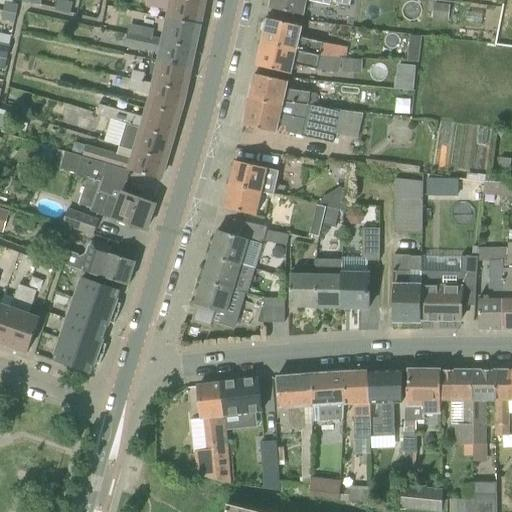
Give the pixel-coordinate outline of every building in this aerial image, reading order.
[(5,12),(17,14),(19,5),(16,4),(16,2),(13,0),(1,0),(1,3),(6,4),(5,12)] [(57,10),(72,13),(74,4),(59,0),(57,10)] [(178,0),(147,0),(147,3),(146,6),(170,11),(168,20),(200,27),(203,6),(178,0)] [(271,0),(270,9),(301,16),(304,0),(313,0),(315,2),(330,5),(330,3),(351,7),(352,3),(368,5),(368,0),(271,0)] [(449,21),(451,5),(435,3),(433,19),(449,21)] [(16,23),(17,14),(5,12),(3,21),(16,23)] [(200,27),(168,20),(163,43),(195,48),(200,27)] [(268,20),(262,43),(335,60),(336,58),(344,59),(345,52),(346,48),(340,47),(299,38),(302,27),(268,20)] [(142,27),(140,37),(154,40),(156,30),(143,27),(142,27)] [(195,48),(163,43),(154,40),(140,37),(129,34),(127,46),(161,53),(159,63),(191,70),(195,48)] [(410,36),(408,61),(419,63),(422,37),(410,36)] [(0,57),(8,59),(10,46),(0,43),(0,57)] [(262,43),(262,44),(257,67),(291,75),(294,61),(317,67),(317,70),(333,73),(335,60),(262,43)] [(343,60),(343,73),(362,74),(362,60),(343,60)] [(191,70),(159,63),(154,85),(186,90),(191,70)] [(414,90),(416,67),(399,65),(396,88),(414,90)] [(132,80),(144,82),(146,74),(133,71),(132,80)] [(287,82),(255,75),(249,99),(285,106),(287,102),(325,107),(327,96),(311,93),(311,92),(285,89),(287,82)] [(186,90),(154,85),(144,82),(132,80),(130,90),(150,94),(147,107),(180,116),(186,90)] [(249,99),(243,126),(276,134),(278,125),(287,127),(286,132),(333,143),(336,134),(358,139),(364,114),(325,108),(325,107),(287,102),(285,106),(249,99)] [(173,138),(180,116),(147,107),(144,117),(99,105),(97,115),(127,123),(173,138)] [(17,116),(29,119),(32,110),(20,106),(17,116)] [(167,160),(173,138),(127,123),(120,147),(135,151),(167,160)] [(161,180),(167,160),(135,151),(133,159),(110,152),(87,146),(84,156),(131,171),(161,180)] [(153,215),(157,204),(124,193),(131,171),(84,156),(84,158),(66,152),(61,170),(78,174),(102,182),(93,209),(92,211),(103,215),(110,219),(146,232),(152,215),(153,215)] [(500,158),(498,173),(510,174),(511,159),(500,158)] [(366,160),(366,166),(396,169),(397,164),(366,160)] [(279,172),(235,162),(230,186),(262,193),(273,196),(279,172)] [(0,180),(10,183),(15,168),(0,163),(0,180)] [(395,179),(395,182),(394,232),(422,233),(423,182),(395,179)] [(511,197),(511,184),(485,182),(484,195),(511,197)] [(230,186),(225,209),(257,216),(262,193),(230,186)] [(340,212),(340,211),(347,213),(348,207),(321,201),(320,206),(320,207),(327,209),(340,212)] [(320,206),(317,206),(311,235),(320,237),(323,225),(327,209),(320,207),(320,206)] [(0,208),(0,231),(4,233),(10,211),(0,208)] [(323,225),(336,228),(340,212),(327,209),(323,225)] [(94,234),(98,221),(68,210),(64,224),(94,234)] [(230,235),(218,231),(210,257),(241,266),(255,270),(262,245),(258,243),(265,241),(287,246),(289,235),(268,231),(268,228),(234,220),(230,235)] [(363,261),(380,261),(380,229),(363,229),(363,261)] [(129,286),(136,261),(108,253),(110,247),(92,242),(87,244),(83,256),(80,258),(78,256),(64,251),(59,265),(129,286)] [(341,242),(324,242),(325,257),(342,256),(341,242)] [(0,256),(6,259),(9,250),(1,247),(0,249),(0,256)] [(394,255),(393,321),(421,322),(421,272),(422,272),(422,257),(411,257),(411,255),(394,255)] [(234,290),(241,266),(210,257),(203,281),(234,290)] [(421,322),(461,322),(461,306),(475,306),(479,258),(462,257),(462,273),(422,272),(421,272),(421,322)] [(317,308),(343,308),(344,273),(342,273),(343,260),(317,260),(317,274),(318,274),(317,308)] [(506,330),(506,261),(490,261),(490,296),(479,296),(480,330),(506,330)] [(291,273),(290,307),(317,308),(318,274),(317,274),(291,273)] [(344,273),(343,308),(369,309),(370,274),(344,273)] [(117,303),(121,291),(83,278),(68,320),(106,333),(110,322),(115,324),(122,305),(117,303)] [(0,309),(2,304),(9,285),(0,281),(0,309)] [(216,312),(226,315),(227,314),(238,318),(246,294),(234,290),(203,281),(195,306),(197,306),(193,322),(211,328),(216,312)] [(0,342),(9,345),(29,288),(20,285),(14,301),(12,307),(2,304),(0,309),(0,342)] [(9,345),(28,352),(40,320),(41,317),(30,313),(35,300),(34,300),(37,291),(29,288),(9,345)] [(264,323),(274,323),(275,299),(264,299),(264,323)] [(274,323),(285,323),(285,299),(275,299),(274,323)] [(68,320),(53,361),(91,375),(95,363),(100,365),(107,345),(102,344),(106,333),(68,320)] [(510,425),(510,401),(511,401),(511,370),(496,371),(496,400),(497,400),(497,437),(510,436),(510,425)] [(395,402),(404,402),(403,371),(368,372),(369,404),(370,419),(371,419),(375,419),(375,437),(396,435),(395,402)] [(409,405),(407,405),(404,452),(417,452),(418,421),(426,421),(426,412),(440,412),(440,400),(440,371),(409,371),(409,405)] [(440,371),(440,400),(443,400),(463,400),(463,425),(456,425),(456,446),(473,445),(473,426),(473,371),(440,371)] [(487,444),(487,400),(496,400),(496,371),(473,371),(473,426),(473,445),(487,444)] [(368,372),(345,373),(348,404),(355,404),(356,439),(372,439),(371,419),(370,419),(369,404),(368,372)] [(348,404),(345,373),(311,375),(314,408),(320,408),(320,421),(344,420),(346,404),(348,404)] [(291,430),(303,429),(306,429),(304,408),(314,408),(311,375),(277,378),(279,409),(281,408),(282,425),(291,424),(291,430)] [(224,415),(243,413),(262,411),(259,379),(240,381),(221,383),(221,384),(224,415)] [(221,384),(199,386),(202,417),(192,418),(196,451),(196,454),(189,455),(191,472),(232,485),(228,443),(225,443),(223,415),(224,415),(221,384)] [(265,489),(282,492),(281,482),(279,466),(278,448),(278,441),(262,443),(265,489)] [(278,448),(279,466),(286,466),(284,448),(278,448)] [(339,481),(325,479),(325,498),(341,500),(342,487),(342,481),(339,481)] [(395,482),(380,479),(377,492),(392,495),(395,482)] [(475,499),(475,511),(497,511),(498,483),(475,483),(475,499)] [(434,511),(443,511),(445,490),(402,486),(399,508),(434,511)] [(371,488),(351,487),(350,502),(370,502),(371,488)] [(458,511),(475,511),(475,499),(459,500),(458,511)]
